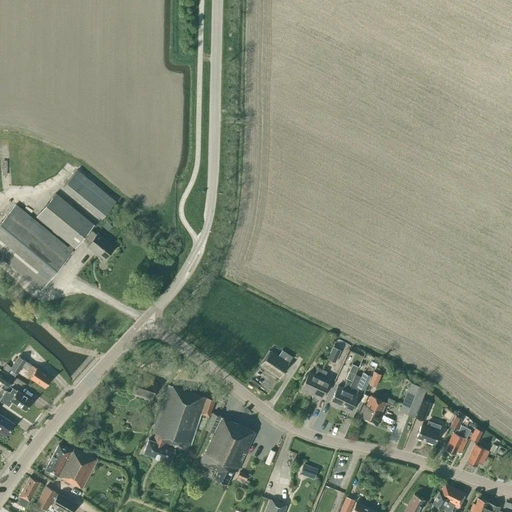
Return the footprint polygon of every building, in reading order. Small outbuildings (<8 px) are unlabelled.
[(63,186),(101,218),(115,201),(77,169),(63,186)] [(103,259),(114,246),(97,233),(95,234),(89,229),(93,225),(55,193),(35,217),(69,245),(67,247),(15,205),(0,223),(0,257),(40,290),(72,251),(71,250),(73,247),(74,248),(82,239),(88,244),(86,245),(103,259)] [(335,362),(340,350),(333,347),(327,359),(335,362)] [(277,356),(269,350),(259,365),(278,378),(292,357),(281,350),(277,356)] [(35,368),(31,365),(19,356),(11,367),(10,369),(17,374),(23,366),(28,370),(25,374),(29,376),(29,377),(44,387),(51,377),(36,367),(35,368)] [(158,366),(173,371),(175,363),(160,359),(158,366)] [(10,369),(11,367),(6,363),(3,368),(8,372),(10,369)] [(351,364),(346,378),(351,380),(357,366),(351,364)] [(300,390),(310,394),(321,369),(316,367),(313,374),(308,372),(300,390)] [(321,369),(310,394),(320,399),(328,381),(323,378),(326,372),(321,369)] [(0,381),(8,387),(13,379),(0,370),(0,381)] [(351,383),(350,383),(339,408),(349,413),(357,394),(356,394),(359,387),(365,390),(371,376),(363,372),(361,376),(355,374),(351,383)] [(138,377),(133,392),(151,398),(156,383),(138,377)] [(329,403),(339,408),(350,383),(346,381),(343,388),(337,385),(329,403)] [(398,410),(413,416),(425,389),(410,382),(398,410)] [(214,400),(168,385),(151,432),(155,433),(153,441),(147,439),(143,453),(169,462),(173,448),(167,446),(168,444),(187,451),(189,446),(190,445),(201,414),(208,416),(214,400)] [(31,400),(17,390),(16,391),(12,388),(9,393),(1,387),(0,389),(0,400),(8,406),(12,401),(25,410),(31,400)] [(358,417),(376,425),(381,413),(386,402),(370,395),(365,405),(363,405),(358,417)] [(415,417),(423,420),(429,403),(422,400),(415,417)] [(214,478),(226,484),(232,469),(236,471),(254,432),(212,413),(204,429),(212,433),(198,463),(217,471),(214,478)] [(13,423),(0,414),(0,432),(5,436),(13,423)] [(455,430),(456,430),(456,429),(461,419),(455,416),(449,427),(455,430)] [(420,425),(415,437),(433,444),(438,432),(438,431),(440,425),(427,421),(425,427),(420,425)] [(456,429),(456,430),(455,430),(454,433),(452,432),(444,450),(454,455),(456,450),(460,452),(466,439),(465,439),(470,429),(461,425),(458,430),(456,429)] [(469,439),(476,442),(482,431),(475,428),(469,439)] [(44,469),(82,488),(97,458),(73,448),(72,451),(58,444),(44,469)] [(465,461),(475,466),(477,462),(481,464),(488,451),(474,444),(465,461)] [(299,473),(314,479),(318,468),(303,463),(299,473)] [(245,480),(247,475),(240,471),(237,476),(245,480)] [(29,476),(18,496),(19,496),(16,503),(25,508),(39,482),(29,476)] [(432,504),(442,509),(446,502),(457,507),(464,493),(444,483),(440,492),(439,492),(432,504)] [(55,491),(46,486),(35,504),(44,510),(48,503),(64,511),(71,511),(76,503),(58,493),(57,494),(54,493),(55,491)] [(416,511),(424,499),(413,494),(403,511),(416,511)] [(340,511),(341,511),(348,511),(353,499),(346,496),(340,511)] [(496,511),(499,506),(477,498),(475,504),(472,503),(469,511),(470,511),(496,511)] [(282,511),(285,506),(269,499),(263,511),(282,511)] [(375,511),(355,502),(349,511),(375,511)]
